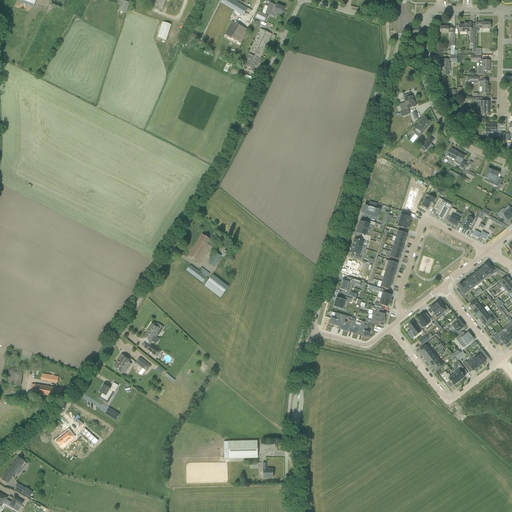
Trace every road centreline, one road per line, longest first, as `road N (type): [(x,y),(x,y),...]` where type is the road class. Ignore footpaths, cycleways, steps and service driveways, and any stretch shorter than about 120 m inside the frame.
road 1 (unclassified): [(0,460),(78,393),(215,178),(281,42)]
road 2 (residential): [(311,331),(402,20)]
road 3 (residential): [(511,164),(469,147),(443,122),(425,77),(423,18)]
road 4 (residential): [(485,252),(422,222),(397,300),(404,317)]
road 5 (residential): [(499,361),(447,403),(390,327)]
